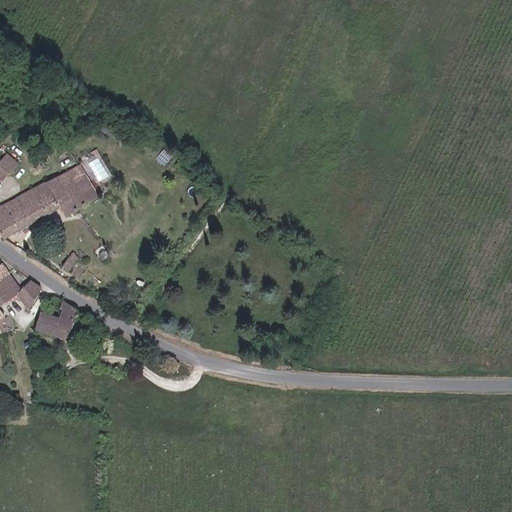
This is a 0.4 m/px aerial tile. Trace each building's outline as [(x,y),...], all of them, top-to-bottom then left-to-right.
[(0,143),(0,156),(4,160),(12,151),(0,143)] [(64,161),(0,188),(0,220),(58,194),(66,203),(71,200),(76,205),(83,201),(81,196),(97,188),(75,151),(62,156),(64,161)] [(72,239),(55,255),(59,260),(76,244),(72,239)] [(0,289),(0,288),(10,278),(0,271),(0,312),(11,307),(7,299),(0,289)] [(25,276),(10,278),(0,288),(0,289),(7,299),(14,293),(27,302),(35,285),(25,276)] [(79,326),(83,307),(57,293),(52,310),(33,305),(32,321),(79,326)]
